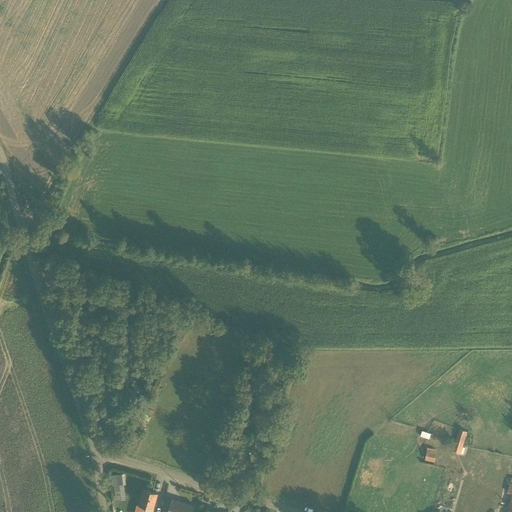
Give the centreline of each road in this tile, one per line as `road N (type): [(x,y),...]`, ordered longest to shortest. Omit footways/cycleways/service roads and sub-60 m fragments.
road 1 (residential): [(0,155),(95,453)]
road 2 (track): [(164,0),(18,224)]
road 3 (residential): [(95,453),(285,511)]
